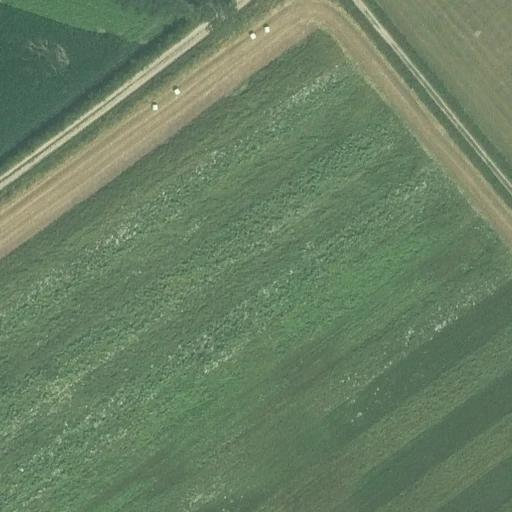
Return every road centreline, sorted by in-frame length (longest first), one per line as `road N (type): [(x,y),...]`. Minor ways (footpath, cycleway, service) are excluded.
road 1 (track): [(0,182),(243,0)]
road 2 (track): [(358,0),(511,187)]
